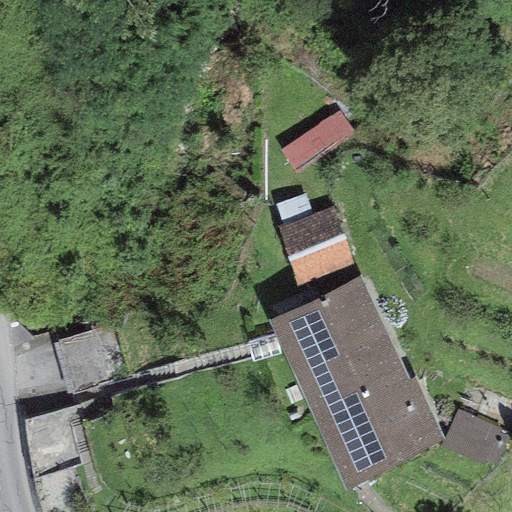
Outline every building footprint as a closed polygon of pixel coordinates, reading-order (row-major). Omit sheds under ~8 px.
[(352,131),(338,111),(280,153),(294,173),(352,131)] [(336,201),(278,219),(297,278),(354,260),(336,201)] [(362,266),(270,302),(347,468),(442,430),(416,367),(410,370),(362,266)] [(58,335),(70,385),(125,373),(114,322),(58,335)] [(501,425),(457,405),(440,442),(483,461),(486,453),(495,457),(507,433),(499,429),(501,425)]
